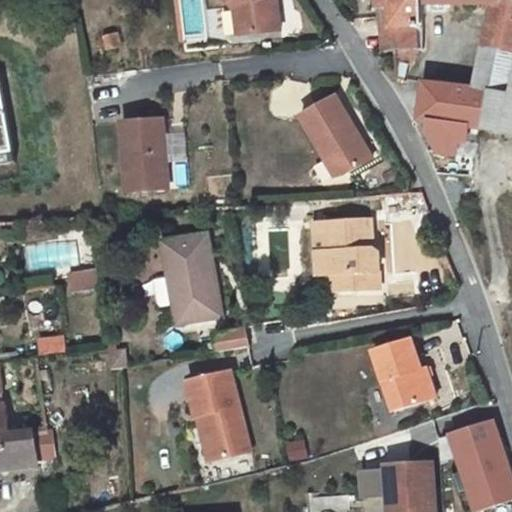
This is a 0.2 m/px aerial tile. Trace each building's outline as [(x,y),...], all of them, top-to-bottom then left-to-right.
[(246,0),(234,0),(237,4),(239,30),(247,31),(248,4),(246,0)] [(247,31),(281,31),(280,5),(271,6),(271,0),(246,0),(248,4),(247,31)] [(382,0),(388,50),(397,50),(421,49),(432,48),(426,0),(382,0)] [(498,92),(511,59),(511,0),(494,0),(475,84),(486,84),(485,91),(498,92)] [(397,50),(397,62),(421,61),(421,49),(397,50)] [(511,101),(511,59),(498,92),(485,91),(483,123),(507,126),(511,101)] [(455,82),(426,80),(425,96),(424,119),(430,119),(454,121),(455,82)] [(0,157),(13,155),(3,82),(0,82),(0,157)] [(455,82),(454,121),(466,122),(483,123),(485,91),(486,84),(475,84),(455,82)] [(330,159),(337,155),(347,175),(376,158),(342,94),(306,114),(330,159)] [(464,147),(466,122),(454,121),(430,119),(436,145),(464,147)] [(133,170),(134,192),(169,189),(163,120),(118,124),(123,171),(133,170)] [(337,155),(330,159),(340,178),(347,175),(337,155)] [(133,170),(123,171),(125,193),(134,192),(133,170)] [(336,253),(330,253),(331,275),(337,275),(386,269),(385,259),(380,259),(377,221),(333,224),(334,235),(336,253)] [(334,235),(333,224),(317,225),(317,236),(334,235)] [(230,313),(216,231),(174,237),(187,320),(230,313)] [(331,275),(330,253),(320,254),(321,276),(331,275)] [(338,294),(388,289),(386,269),(337,275),(338,294)] [(89,275),(61,279),(64,295),(91,291),(89,275)] [(157,281),(161,308),(172,306),(168,280),(157,281)] [(223,331),(226,349),(258,343),(255,326),(223,331)] [(415,335),(376,348),(397,406),(439,392),(429,363),(425,365),(415,335)] [(115,353),(117,367),(134,364),(132,350),(115,353)] [(207,414),(215,452),(251,444),(233,363),(190,373),(198,407),(200,407),(209,406),(210,413),(207,414)] [(0,379),(0,435),(33,431),(30,419),(28,410),(6,413),(4,403),(0,403),(0,387),(1,388),(0,379)] [(210,413),(209,406),(200,407),(201,415),(210,453),(215,452),(207,414),(210,413)] [(33,431),(49,429),(47,417),(30,419),(33,431)] [(451,430),(478,511),(511,500),(511,463),(499,419),(451,430)] [(0,464),(38,459),(33,431),(0,435),(0,464)] [(0,483),(41,476),(38,459),(0,464),(0,483)] [(388,494),(388,511),(440,511),(439,459),(387,460),(388,468),(388,494)] [(362,468),(363,495),(388,494),(388,468),(362,468)]
